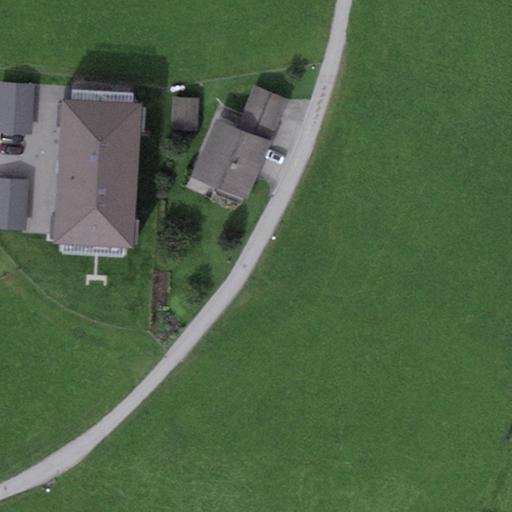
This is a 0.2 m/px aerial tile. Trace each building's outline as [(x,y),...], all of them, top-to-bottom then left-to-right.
[(36,85),(0,82),(0,133),(32,137),(36,85)] [(255,86),(237,128),(269,141),(286,99),(255,86)] [(198,98),(173,98),(172,126),(198,127),(198,98)] [(140,104),(65,100),(57,242),(132,246),(140,104)] [(237,128),(217,120),(193,176),(215,185),(211,193),(241,206),(269,141),(237,128)] [(29,179),(0,177),(0,230),(25,232),(29,179)]
